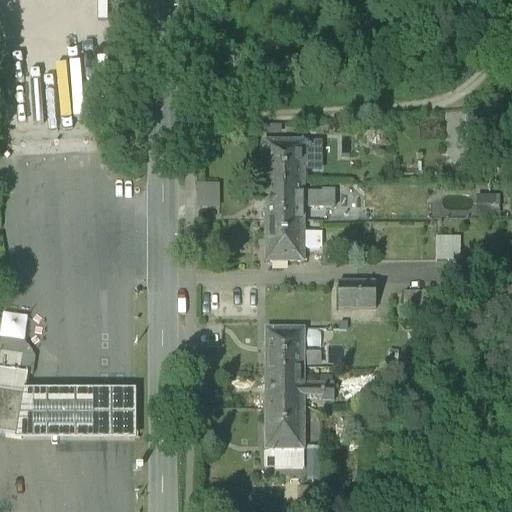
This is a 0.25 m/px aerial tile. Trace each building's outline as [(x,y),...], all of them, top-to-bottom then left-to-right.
[(0,66),(0,86),(2,122),(29,120),(26,68),(37,67),(36,64),(0,66)] [(303,144),(265,144),(265,185),(284,185),(284,188),(303,188),(303,144)] [(193,210),(213,210),(213,185),(193,185),(193,210)] [(303,188),(284,188),(284,185),(265,185),(265,224),(303,224),(303,211),(333,211),(333,193),(321,193),(321,199),(303,198),(303,188)] [(303,224),(265,224),(265,265),(303,266),(303,252),(319,252),(319,236),(303,236),(303,224)] [(459,241),(435,241),(435,264),(459,265),(459,241)] [(480,273),(459,273),(459,284),(480,284),(480,273)] [(375,286),(337,286),(337,312),(375,312),(375,286)] [(402,296),(390,296),(390,316),(402,316),(402,296)] [(415,296),(403,296),(404,317),(415,316),(415,296)] [(426,296),(415,296),(415,316),(426,316),(426,296)] [(440,316),(440,296),(428,296),(428,316),(440,316)] [(451,296),(440,296),(440,316),(451,316),(451,296)] [(303,332),(265,332),(265,374),(303,374),(303,332)] [(0,373),(0,394),(24,398),(27,378),(2,374),(0,373)] [(303,374),(265,374),(265,412),(284,412),(284,410),(303,410),(303,399),(321,399),(321,405),(333,405),(333,387),(303,387),(303,374)] [(0,394),(0,436),(13,438),(22,439),(28,398),(24,398),(0,394)] [(134,398),(28,398),(22,439),(13,438),(12,449),(134,448),(134,398)] [(303,410),(284,410),(284,412),(265,412),(265,453),(273,453),(274,471),(303,471),(303,410)]
